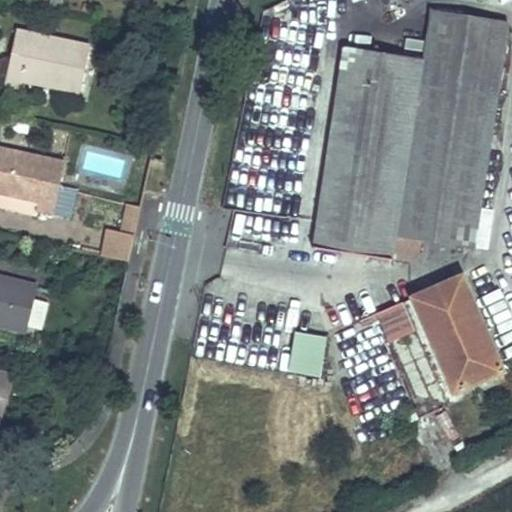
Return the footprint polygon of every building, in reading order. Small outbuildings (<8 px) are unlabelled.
[(61,9),(62,0),(49,0),(48,7),(61,9)] [(474,245),(508,25),(431,13),(423,62),(344,49),(343,51),(313,247),(314,248),(392,260),(396,236),(473,247),(474,245)] [(79,92),(89,47),(17,31),(5,88),(20,91),(23,80),(79,92)] [(58,189),(64,163),(0,149),(0,207),(36,216),(37,211),(52,215),(58,189)] [(69,219),(72,205),(61,202),(63,190),(58,189),(52,215),(69,219)] [(72,205),(75,193),(63,190),(61,202),(72,205)] [(120,232),(135,234),(140,209),(125,206),(120,232)] [(135,236),(108,230),(102,257),(130,263),(135,236)] [(502,371),(461,278),(412,299),(453,392),(502,371)] [(0,326),(25,333),(37,289),(0,279),(0,326)] [(506,380),(502,371),(453,392),(412,299),(403,303),(448,406),(450,406),(506,380)] [(318,381),(325,339),(294,334),(286,375),(318,381)] [(0,421),(0,422),(15,379),(0,373),(0,421)]
